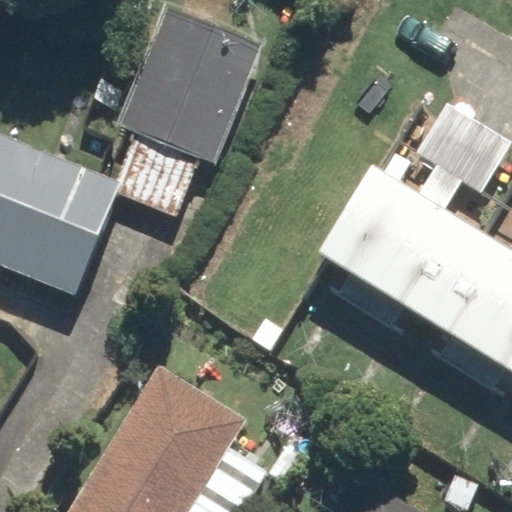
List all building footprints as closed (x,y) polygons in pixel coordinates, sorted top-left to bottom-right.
[(104,195),(190,228),(255,58),(169,25),(104,195)] [(373,206),(332,272),(511,381),(511,247),(503,264),(454,234),(507,150),(435,105),(373,206)] [(105,224),(0,179),(0,274),(71,305),(105,224)] [(209,511),(249,438),(152,387),(85,511),(209,511)] [(401,511),(377,496),(366,511),(401,511)]
